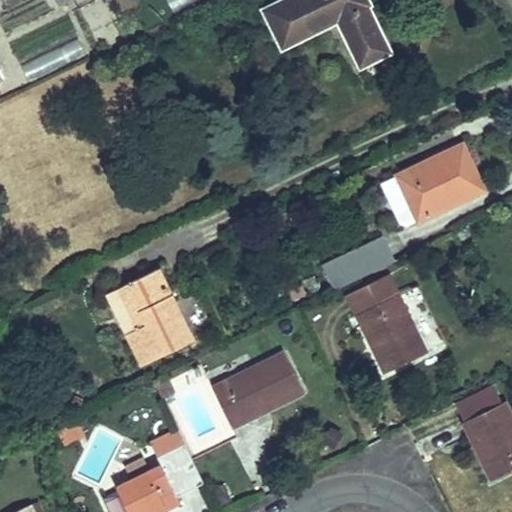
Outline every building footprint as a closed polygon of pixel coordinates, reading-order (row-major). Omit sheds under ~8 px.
[(0,0),(0,3),(2,8),(21,2),(20,0),(0,0)] [(370,5),(367,0),(282,0),(263,9),(282,48),(338,21),(360,67),(390,52),(367,6),(370,5)] [(463,144),(397,175),(418,220),(484,189),(463,144)] [(397,175),(381,183),(400,224),(406,226),(418,220),(397,175)] [(323,266),(335,291),(394,262),(383,237),(323,266)] [(143,365),(193,340),(158,268),(108,293),(143,365)] [(356,315),(397,294),(388,275),(346,296),(356,315)] [(356,315),(363,329),(368,327),(378,347),(373,350),(385,373),(427,352),(397,294),(356,315)] [(363,329),(373,350),(378,347),(368,327),(363,329)] [(212,386),(233,429),(248,422),(246,417),(266,407),(267,410),(304,392),(284,351),(212,386)] [(165,374),(154,379),(163,398),(175,392),(165,374)] [(465,420),(502,402),(493,386),(457,403),(465,420)] [(483,466),(490,480),(511,469),(511,415),(505,401),(502,402),(465,420),(476,444),(480,442),(489,463),(483,466)] [(58,430),(63,441),(83,432),(78,421),(58,430)] [(157,457),(185,443),(178,430),(151,443),(157,457)] [(177,496),(204,483),(185,443),(157,457),(161,464),(116,486),(118,490),(103,498),(109,511),(153,511),(162,508),(164,511),(180,504),(177,496)]
